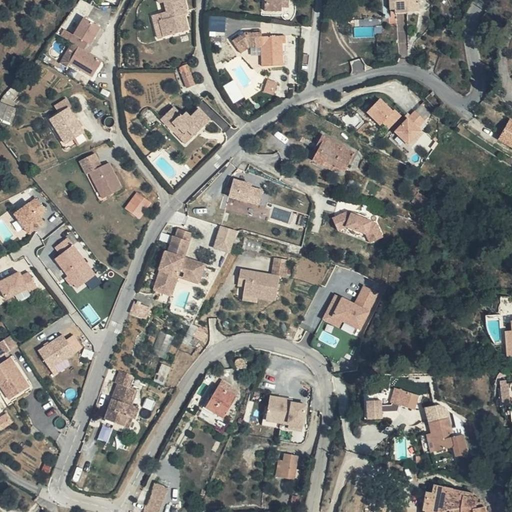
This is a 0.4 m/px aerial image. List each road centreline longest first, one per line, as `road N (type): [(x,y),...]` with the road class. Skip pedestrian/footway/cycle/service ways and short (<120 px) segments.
road 1 (residential): [(483,0),(469,29),(480,85),(475,97),(458,100),(422,73),(388,68),(296,99),(247,131),(182,192),(146,240),(58,483),(61,492),(115,511)]
road 2 (residential): [(116,511),(209,355),(245,340),(309,354),(324,377),(329,409),(310,511)]
